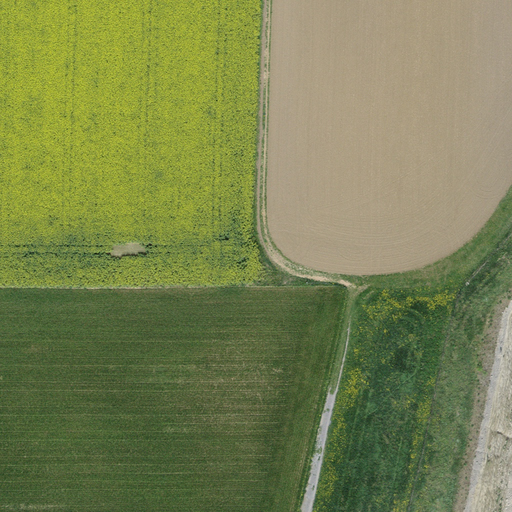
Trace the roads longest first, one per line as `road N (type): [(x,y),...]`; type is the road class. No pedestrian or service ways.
road 1 (unknown): [(261,0),(265,275),(343,286)]
road 2 (track): [(296,511),(343,286)]
